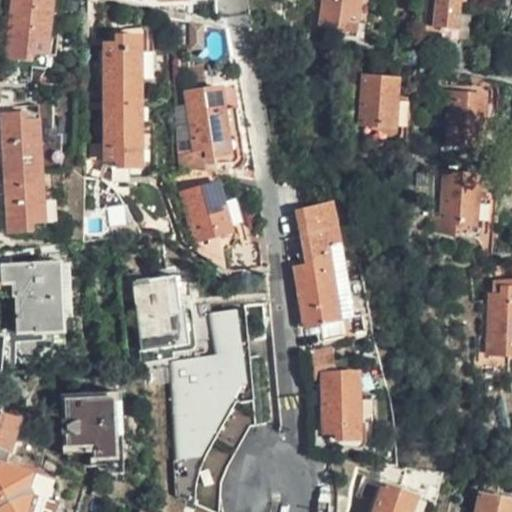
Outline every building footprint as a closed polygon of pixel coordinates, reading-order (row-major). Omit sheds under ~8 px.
[(45,70),(52,0),(9,0),(3,57),(30,61),(30,68),(45,70)] [(354,37),(358,0),(320,0),(317,26),(342,30),(341,35),(354,37)] [(435,0),(433,25),(457,29),(459,0),(435,0)] [(228,57),(225,28),(199,24),(205,54),(228,57)] [(138,123),(138,81),(150,81),(150,32),(116,32),(116,44),(103,44),(104,158),(117,159),(117,168),(126,168),(126,175),(140,175),(147,171),(147,150),(151,151),(152,123),(138,123)] [(404,131),(407,100),(394,99),(397,77),(363,74),(358,125),(404,131)] [(493,126),(497,92),(495,89),(489,87),(450,83),(445,140),(478,145),(480,124),(493,126)] [(240,149),(235,107),(223,109),(220,89),(185,93),(192,151),(196,150),(198,166),(212,165),(211,154),(240,149)] [(45,237),(37,105),(23,105),(23,111),(1,112),(6,233),(30,231),(30,237),(45,237)] [(487,233),(490,199),(477,198),(479,175),(444,172),(439,222),(458,224),(457,236),(473,237),(478,232),(487,233)] [(245,245),(235,200),(221,204),(215,182),(181,192),(194,241),(227,233),(230,241),(223,243),(225,264),(257,262),(257,245),(245,245)] [(296,210),(300,235),(333,228),(328,204),(296,210)] [(333,228),(300,235),(305,265),(293,269),(304,326),(341,319),(343,325),(351,325),(333,228)] [(0,265),(0,295),(14,295),(16,332),(62,332),(58,261),(0,265)] [(179,310),(174,275),(129,279),(136,350),(187,344),(183,309),(179,310)] [(511,287),(502,287),(502,296),(489,296),(486,353),(511,354),(511,287)] [(204,452),(212,437),(226,412),(214,405),(220,395),(232,402),(234,398),(239,386),(250,384),(247,359),(240,359),(238,339),(246,338),(243,307),(208,311),(215,366),(166,372),(167,500),(192,501),(193,482),(187,482),(191,467),(197,467),(204,452)] [(246,338),(238,339),(240,359),(247,359),(246,338)] [(333,365),(329,349),(304,354),(306,378),(320,379),(322,431),(335,432),(335,439),(341,440),(341,448),(368,447),(368,396),(354,396),(353,375),(326,376),(325,367),(333,365)] [(250,384),(239,386),(234,398),(238,401),(251,399),(250,384)] [(122,451),(117,391),(59,394),(61,421),(54,421),(54,434),(61,434),(62,453),(122,451)] [(226,412),(232,402),(220,395),(214,405),(226,412)] [(0,446),(10,451),(21,417),(0,410),(0,446)] [(221,422),(212,437),(222,442),(225,463),(247,424),(230,426),(221,422)] [(0,446),(0,511),(26,511),(30,501),(30,493),(29,490),(25,488),(30,472),(5,464),(10,451),(0,446)] [(187,482),(193,482),(197,467),(191,467),(187,482)] [(409,511),(415,496),(382,484),(372,511),(409,511)] [(103,511),(128,511),(130,506),(103,494),(97,509),(103,511)] [(511,511),(511,501),(479,495),(475,511),(511,511)]
